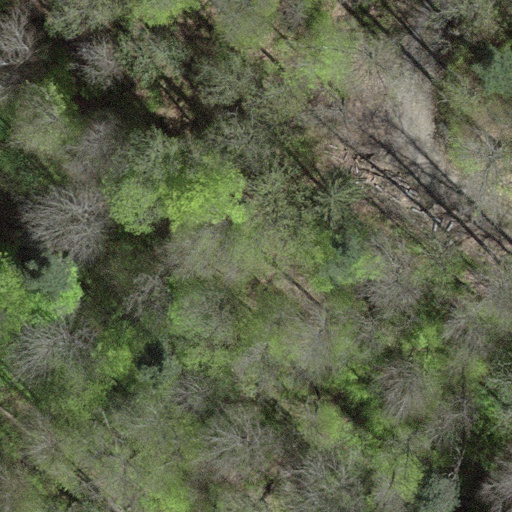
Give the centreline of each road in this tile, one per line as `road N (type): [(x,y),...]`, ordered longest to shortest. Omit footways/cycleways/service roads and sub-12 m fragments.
road 1 (track): [(511,229),(452,204),(426,161),(412,99),(428,17),(439,0)]
road 2 (track): [(0,407),(95,492),(131,511)]
